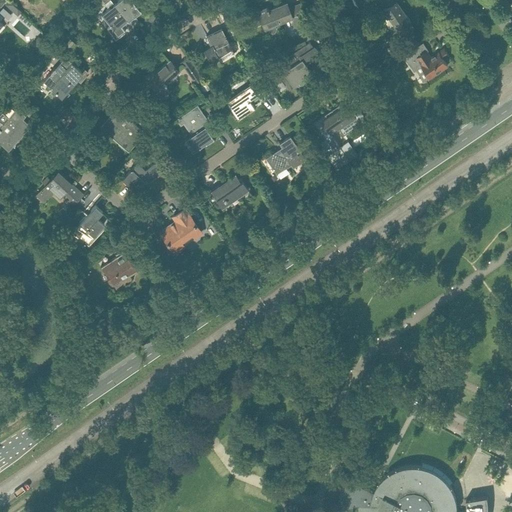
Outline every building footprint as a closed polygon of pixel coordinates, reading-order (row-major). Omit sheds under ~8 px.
[(118,0),(114,3),(128,21),(134,15),(141,10),(133,1),(133,0),(118,0)] [(299,4),(294,6),(291,0),(283,0),(280,1),(281,4),(268,10),(267,7),(266,7),(258,11),(264,27),(266,32),(270,34),(275,32),(276,28),(274,23),(290,16),(292,21),(291,21),(297,34),(309,29),(299,4)] [(353,0),(346,0),(338,5),(345,15),(352,11),(358,6),(356,3),(353,0)] [(383,0),(388,6),(383,9),(394,24),(395,23),(399,30),(411,22),(396,0),(383,0)] [(114,3),(101,14),(109,24),(110,26),(107,28),(114,38),(125,29),(122,25),(128,21),(114,3)] [(233,52),(221,28),(206,36),(210,45),(203,49),(211,62),(218,57),(221,62),(234,54),(233,52)] [(404,55),(409,63),(414,70),(422,65),(430,77),(448,65),(443,58),(448,54),(444,48),(431,57),(422,43),(404,55)] [(301,57),(282,70),(283,71),(287,77),(292,85),(311,72),(305,64),(306,63),(306,62),(319,54),(314,46),(305,52),(300,56),(301,57)] [(65,53),(54,65),(55,66),(61,72),(60,73),(70,82),(76,76),(80,79),(81,80),(88,71),(83,66),(82,68),(65,53)] [(188,72),(194,82),(201,77),(188,58),(181,62),(188,72)] [(48,60),(41,68),(48,74),(43,80),(49,85),(50,85),(53,87),(55,89),(51,93),(58,100),(67,91),(64,89),(70,82),(60,73),(61,72),(55,66),(48,60)] [(178,70),(176,68),(169,60),(156,72),(155,71),(147,78),(156,88),(155,89),(155,93),(158,97),(163,97),(167,94),(168,89),(164,85),(166,84),(164,82),(178,70)] [(250,84),(226,100),(232,110),(230,112),(235,118),(237,117),(238,118),(254,107),(250,101),(257,96),(260,100),(269,94),(258,78),(250,84)] [(326,114),(314,122),(320,130),(325,137),(318,141),(337,168),(345,162),(337,149),(336,150),(333,145),(334,145),(332,142),(335,140),(331,133),(339,127),(344,134),(359,124),(367,118),(363,112),(367,110),(357,87),(343,94),(346,100),(337,106),(339,108),(328,116),(326,114)] [(196,104),(181,114),(186,121),(183,123),(190,132),(192,131),(193,129),(195,132),(185,140),(187,143),(192,151),(205,142),(206,143),(206,142),(205,140),(210,136),(213,140),(214,140),(208,131),(203,123),(207,120),(196,104)] [(2,111),(0,113),(0,140),(8,148),(8,147),(20,134),(21,135),(30,125),(33,122),(29,119),(27,122),(23,118),(25,115),(18,109),(16,107),(8,117),(2,111)] [(142,130),(125,114),(121,118),(115,112),(96,133),(97,134),(98,133),(97,133),(103,127),(109,132),(111,130),(129,146),(142,130)] [(276,173),(289,165),(292,162),(294,166),(305,158),(290,136),(279,143),(282,148),(279,150),(278,149),(265,158),(276,173)] [(355,150),(347,156),(349,160),(358,154),(355,150)] [(163,170),(157,161),(145,170),(137,163),(122,179),(123,178),(135,190),(135,191),(145,181),(144,180),(146,179),(148,181),(163,170)] [(83,194),(72,183),(57,170),(49,178),(47,176),(42,182),(44,184),(35,194),(43,201),(53,191),(59,197),(64,192),(70,198),(66,202),(71,207),(83,194)] [(235,173),(219,184),(210,190),(222,207),(248,189),(241,179),(240,180),(235,173)] [(95,204),(88,212),(79,222),(80,223),(77,227),(76,226),(71,230),(78,237),(83,231),(91,237),(104,223),(97,216),(102,211),(95,204)] [(162,234),(151,242),(162,257),(173,250),(174,251),(184,244),(185,243),(181,238),(191,232),(194,237),(201,232),(193,221),(188,212),(187,213),(184,208),(173,216),(176,220),(160,231),(162,234)] [(125,250),(101,266),(113,284),(137,268),(125,250)] [(378,484),(374,489),(366,485),(361,479),(360,479),(346,472),(342,483),(339,494),(338,505),(353,506),(354,503),(359,503),(360,510),(359,511),(487,511),(488,508),(487,495),(466,498),(467,504),(467,511),(457,510),(457,505),(456,499),(455,494),(452,489),(450,484),(453,482),(449,477),(444,472),(440,468),(434,465),(428,463),(422,461),(421,465),(414,464),(408,465),(403,466),(397,467),(390,471),(384,477),(379,481),(378,484)]
